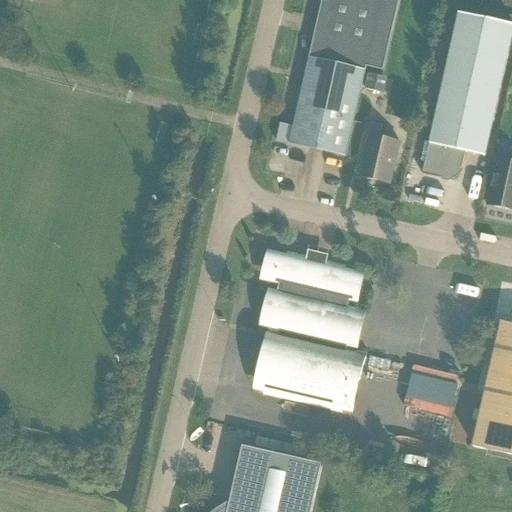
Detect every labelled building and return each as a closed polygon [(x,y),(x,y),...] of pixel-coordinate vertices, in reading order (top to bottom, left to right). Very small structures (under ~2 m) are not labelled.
[(466,153),(485,157),(511,39),(511,25),(459,14),(430,144),(422,175),(449,181),(461,173),(466,153)] [(290,145),(345,157),(365,71),(310,59),(290,145)] [(359,177),(390,185),(400,143),(380,139),(383,126),(372,123),(359,177)] [(511,163),(497,160),(487,206),(511,211),(511,163)] [(345,271),(306,262),(287,257),(278,254),(271,282),(280,284),(268,332),(278,334),(263,395),(342,414),(356,352),(347,350),(357,307),(348,305),(355,273),(345,271)] [(476,423),(479,423),(473,448),(511,456),(511,326),(501,324),(481,411),(475,410),(473,419),(476,423)] [(406,401),(453,414),(463,377),(416,364),(406,401)] [(311,511),(322,465),(243,447),(230,503),(222,508),(215,511),(311,511)]
